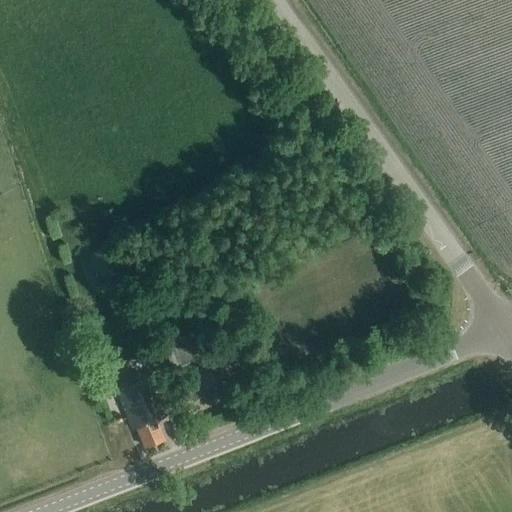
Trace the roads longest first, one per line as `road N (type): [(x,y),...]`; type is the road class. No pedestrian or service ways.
road 1 (tertiary): [(45,511),(507,333)]
road 2 (tertiary): [(507,333),(270,0)]
